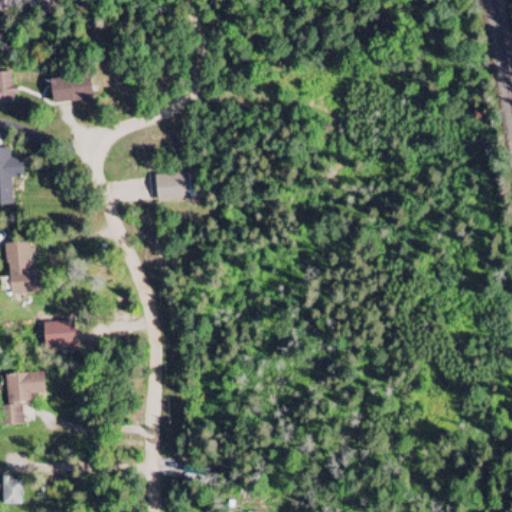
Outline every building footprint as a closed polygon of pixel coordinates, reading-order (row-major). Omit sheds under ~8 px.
[(0,107),(14,107),(12,75),(0,75),(0,107)] [(91,104),(91,78),(48,79),(49,105),(91,104)] [(23,180),(22,160),(9,160),(9,151),(0,151),(0,206),(12,206),(11,181),(23,180)] [(38,269),(29,270),(28,243),(5,244),(8,296),(39,294),(38,269)] [(4,376),(7,407),(0,407),(0,426),(23,425),(21,400),(45,397),(42,373),(4,376)] [(21,507),(21,481),(2,481),(2,507),(21,507)]
